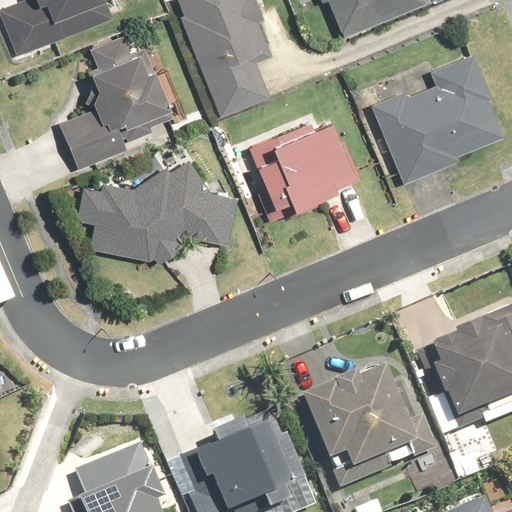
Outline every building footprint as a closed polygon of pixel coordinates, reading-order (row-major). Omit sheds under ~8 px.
[(23,0),(0,9),(0,14),(16,55),(115,16),(108,0),(23,0)] [(181,17),(220,117),(271,98),(257,62),(273,56),(260,22),(266,20),(258,0),(179,0),(185,15),(181,17)] [(328,0),(345,39),(430,5),(427,0),(328,0)] [(58,124),(77,171),(129,150),(126,142),(154,131),(152,126),(176,116),(148,48),(132,54),(124,35),(91,49),(97,64),(91,67),(100,90),(96,102),(97,108),(58,124)] [(404,90),(369,104),(404,186),(460,162),(458,157),(503,138),(488,101),(494,98),(475,53),(431,71),(437,85),(408,97),(404,90)] [(259,190),(271,218),(361,179),(336,123),(321,130),(316,118),(247,148),(264,187),(259,190)] [(102,191),(83,187),(75,222),(94,226),(89,247),(150,262),(155,259),(159,267),(185,253),(179,242),(183,235),(229,243),(236,201),(213,197),(192,162),(173,173),(169,167),(134,188),(104,181),(102,191)] [(511,309),(430,345),(461,416),(511,394),(511,309)] [(386,364),(303,397),(339,486),(438,447),(424,410),(407,417),(386,364)] [(443,391),(428,397),(443,435),(459,428),(443,391)] [(278,409),(189,446),(203,478),(215,473),(231,511),(251,511),(293,494),(288,482),(306,474),(278,409)] [(91,511),(170,511),(146,450),(78,477),(91,511)] [(475,452),(454,459),(461,479),(482,471),(475,452)] [(448,511),(500,511),(493,494),(448,511)] [(386,511),(380,497),(354,507),(355,511),(386,511)]
